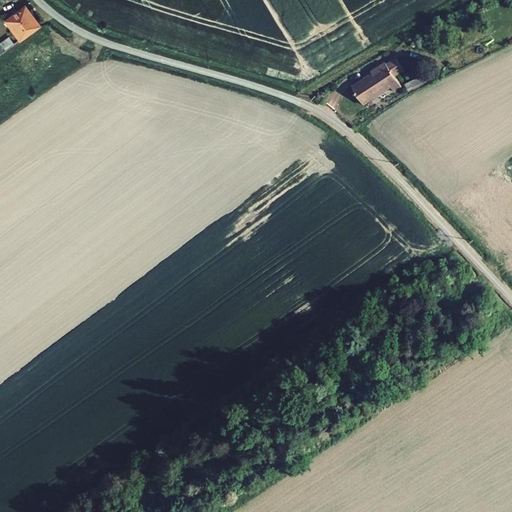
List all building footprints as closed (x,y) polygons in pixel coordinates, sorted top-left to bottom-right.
[(41,26),(26,7),(5,22),(19,42),(41,26)] [(6,40),(5,39),(0,42),(0,56),(15,45),(12,42),(10,43),(8,39),(6,40)] [(390,65),(400,82),(408,77),(397,60),(390,65)] [(403,86),(386,63),(372,72),(373,75),(353,88),(363,106),(392,89),(395,94),(404,88),(403,86)] [(422,77),(403,86),(404,88),(407,93),(425,83),(422,77)]
